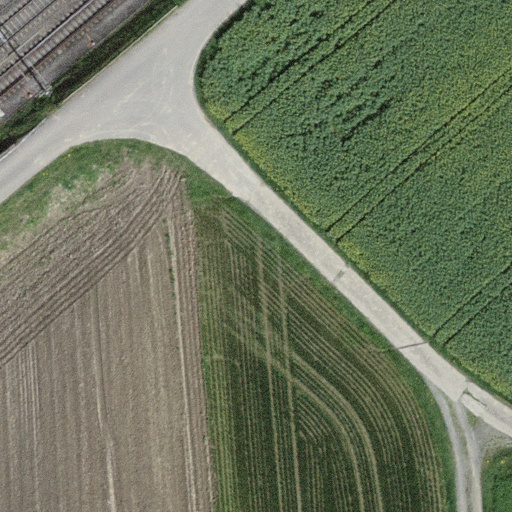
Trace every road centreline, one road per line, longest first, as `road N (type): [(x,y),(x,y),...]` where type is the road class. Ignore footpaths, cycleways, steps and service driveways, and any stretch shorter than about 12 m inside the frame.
road 1 (track): [(122,83),(383,332),(466,404),(511,432)]
road 2 (unclassified): [(0,191),(223,0)]
